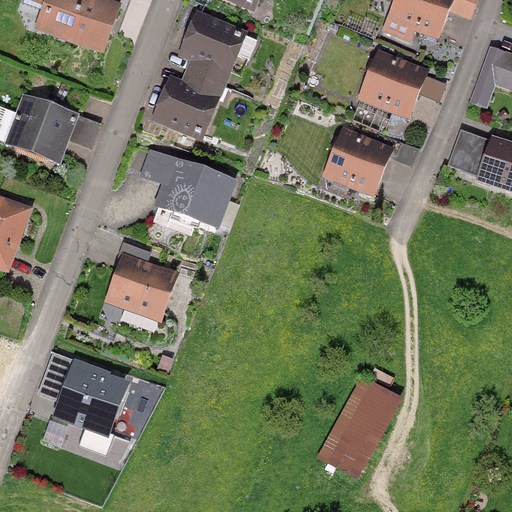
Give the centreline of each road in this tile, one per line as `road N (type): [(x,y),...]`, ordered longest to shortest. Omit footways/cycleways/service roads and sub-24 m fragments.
road 1 (residential): [(0,450),(170,0)]
road 2 (track): [(400,232),(414,320),(415,403),(381,484),(392,511)]
road 3 (residential): [(492,0),(400,232)]
